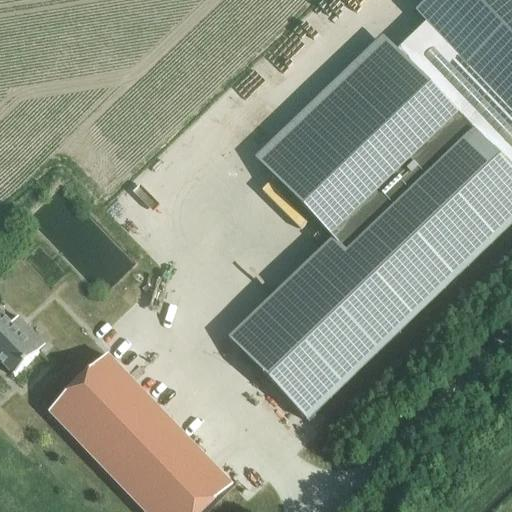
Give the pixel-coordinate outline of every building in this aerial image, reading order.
[(511,0),(427,0),(416,11),(415,12),(511,113),(511,0)] [(242,356),(307,423),(511,227),(511,173),(397,53),(269,175),(346,256),(242,356)] [(142,206),(156,191),(138,175),(124,189),(142,206)] [(255,237),(281,225),(271,202),(245,214),(255,237)] [(11,326),(0,314),(0,363),(14,378),(38,354),(37,353),(45,347),(18,319),(11,326)] [(49,414),(142,511),(207,511),(232,488),(107,358),(49,414)] [(344,490),(343,483),(357,480),(353,463),(329,468),(334,492),(344,490)]
